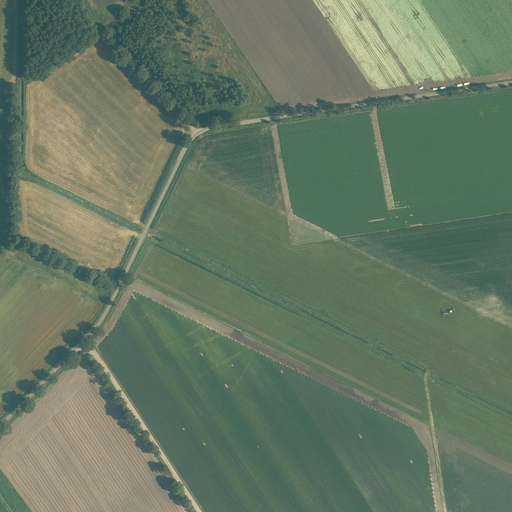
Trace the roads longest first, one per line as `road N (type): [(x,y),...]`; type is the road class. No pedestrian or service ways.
road 1 (unclassified): [(0,426),(100,320),(196,131),(511,82)]
road 2 (track): [(200,511),(80,343)]
road 3 (track): [(431,370),(446,511)]
road 4 (track): [(196,131),(101,36)]
